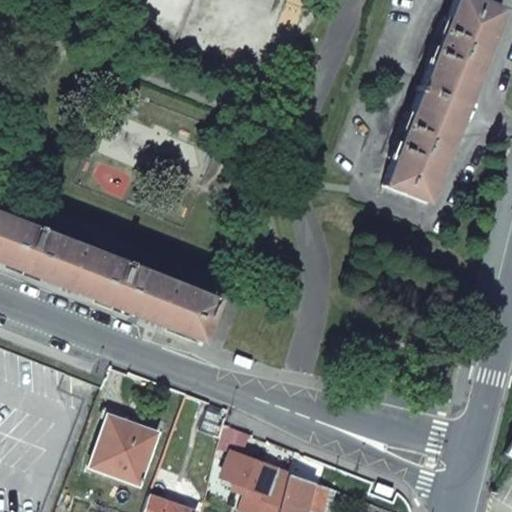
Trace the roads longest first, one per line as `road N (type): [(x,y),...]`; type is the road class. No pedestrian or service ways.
road 1 (residential): [(465,466),(282,411),(0,304)]
road 2 (tertiary): [(511,281),(465,466)]
